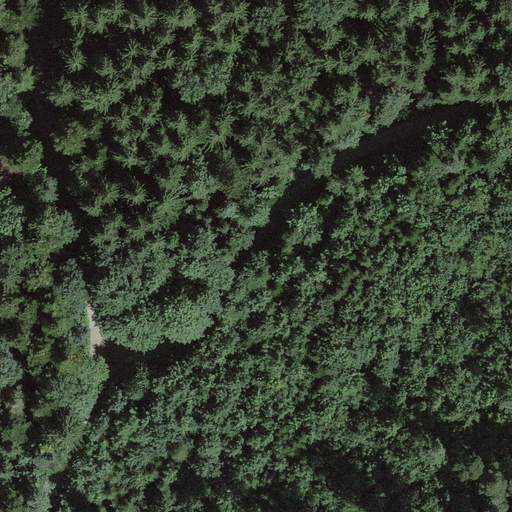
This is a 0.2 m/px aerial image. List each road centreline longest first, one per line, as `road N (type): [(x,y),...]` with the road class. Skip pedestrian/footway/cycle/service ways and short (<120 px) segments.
road 1 (track): [(83,409),(202,320),(326,176),(511,92)]
road 2 (track): [(50,0),(40,99),(102,328),(48,511)]
